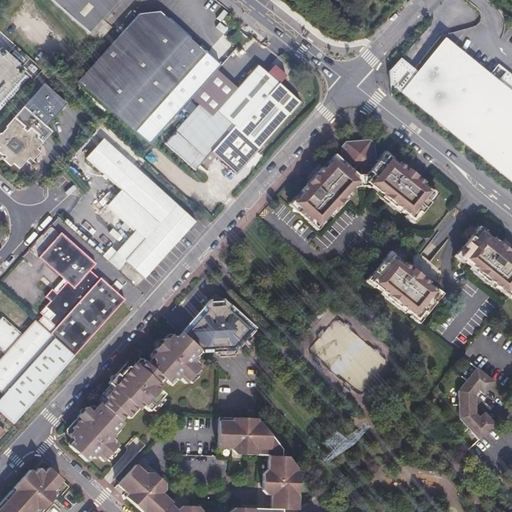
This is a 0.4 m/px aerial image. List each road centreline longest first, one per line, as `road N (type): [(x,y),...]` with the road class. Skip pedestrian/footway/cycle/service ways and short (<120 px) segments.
road 1 (residential): [(34,434),(353,82)]
road 2 (residential): [(489,193),(353,82)]
road 3 (residential): [(353,82),(242,0)]
